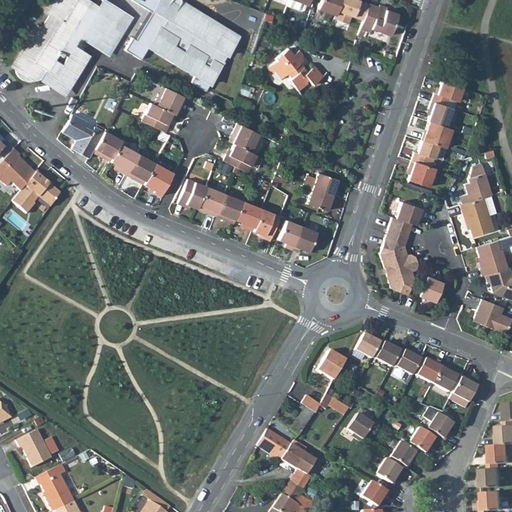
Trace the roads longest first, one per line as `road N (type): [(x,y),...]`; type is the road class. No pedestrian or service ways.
road 1 (residential): [(341,271),(431,1)]
road 2 (residential): [(320,312),(199,511)]
road 3 (residential): [(0,99),(105,194),(156,221)]
road 4 (residential): [(156,221),(312,286)]
road 5 (residential): [(454,511),(460,457),(501,362)]
